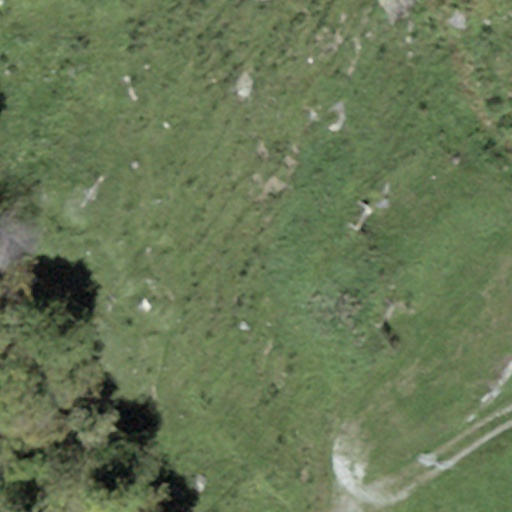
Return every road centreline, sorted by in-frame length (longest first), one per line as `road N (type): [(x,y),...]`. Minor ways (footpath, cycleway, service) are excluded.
road 1 (track): [(511,249),(477,309),(372,424),(357,456),(367,484),(401,484),(511,417)]
road 2 (track): [(398,216),(425,194),(462,184),(511,200)]
